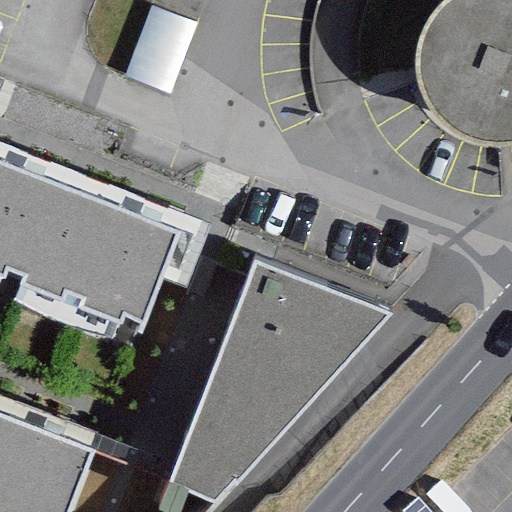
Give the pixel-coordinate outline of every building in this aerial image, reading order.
[(511,0),(444,0),(434,23),(434,60),(446,88),(465,108),(492,120),(511,120),(511,0)] [(132,75),(177,87),(196,16),(150,4),(132,75)] [(186,219),(0,146),(0,268),(144,325),(186,219)] [(262,248),(174,464),(227,483),(402,301),(262,248)] [(76,511),(104,436),(0,397),(0,508),(10,511),(76,511)]
